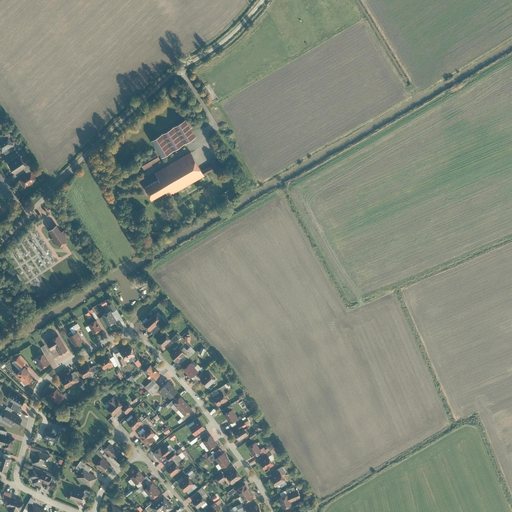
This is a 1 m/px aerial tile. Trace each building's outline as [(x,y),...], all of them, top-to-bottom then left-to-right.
[(209,83),(198,88),(206,105),(217,98),(209,83)] [(196,136),(186,120),(152,141),(158,150),(163,158),(196,136)] [(14,145),(9,137),(0,143),(0,149),(0,150),(2,152),(14,145)] [(158,150),(140,161),(145,169),(163,158),(158,150)] [(202,170),(191,151),(154,171),(159,180),(146,187),(152,199),(167,190),(170,195),(205,175),(202,170)] [(26,166),(21,157),(9,165),(15,173),(23,168),(26,166)] [(220,167),(215,160),(210,163),(211,164),(202,170),(205,175),(220,167)] [(36,179),(31,172),(28,174),(20,180),(25,187),(36,179)] [(62,232),(57,225),(53,228),(48,231),(53,238),(51,239),(53,243),(56,241),(61,248),(69,243),(64,236),(66,235),(63,231),(62,232)] [(116,308),(112,301),(109,303),(108,304),(112,311),(116,308)] [(112,311),(111,309),(103,314),(109,324),(117,320),(112,311)] [(162,320),(156,312),(143,324),(150,331),(152,328),(158,323),(162,320)] [(101,328),(95,320),(89,324),(95,332),(101,328)] [(77,323),(69,328),(72,332),(80,327),(77,323)] [(156,332),(161,326),(158,323),(152,328),(156,332)] [(83,340),(77,331),(69,336),(74,345),(83,340)] [(171,339),(164,332),(157,340),(163,346),(171,339)] [(181,337),(177,333),(172,338),(176,342),(181,337)] [(67,349),(58,334),(46,342),(51,349),(56,346),(60,353),(67,349)] [(135,356),(131,346),(121,351),(123,356),(125,360),(135,356)] [(181,349),(179,346),(170,354),(176,360),(185,352),(181,349)] [(189,357),(194,351),(190,347),(186,350),(184,347),(181,349),(185,352),(189,357)] [(50,363),(43,353),(36,358),(42,368),(50,363)] [(27,362),(20,354),(13,361),(21,368),(27,362)] [(110,358),(108,355),(99,360),(104,368),(113,363),(110,358)] [(123,356),(117,358),(121,367),(127,365),(125,360),(123,356)] [(197,369),(191,362),(183,368),(190,376),(194,373),(197,369)] [(90,368),(88,364),(79,368),(84,378),(93,373),(90,368)] [(158,373),(150,364),(143,371),(152,380),(153,379),(158,373)] [(98,372),(95,365),(90,368),(93,373),(94,374),(98,372)] [(194,373),(197,376),(200,373),(203,371),(199,367),(197,369),(194,373)] [(25,385),(32,378),(23,368),(15,375),(25,385)] [(209,371),(205,368),(203,371),(200,373),(204,377),(209,371)] [(81,378),(76,371),(72,373),(77,381),(81,378)] [(216,379),(209,371),(204,377),(201,380),(208,387),(216,379)] [(77,381),(72,373),(61,380),(66,387),(77,381)] [(152,380),(144,387),(148,390),(150,389),(156,383),(153,379),(152,380)] [(170,398),(177,391),(168,382),(158,392),(163,396),(165,393),(170,398)] [(160,387),(156,383),(150,389),(154,393),(160,387)] [(227,389),(224,384),(217,388),(220,393),(223,391),(227,389)] [(64,397),(56,388),(48,395),(56,404),(64,397)] [(71,398),(66,391),(62,394),(68,401),(71,398)] [(228,400),(223,391),(220,393),(213,397),(218,406),(228,400)] [(20,406),(25,398),(16,392),(10,400),(14,403),(20,406)] [(123,405),(114,395),(107,401),(111,405),(108,408),(113,414),(123,405)] [(177,401),(174,397),(167,403),(170,407),(173,404),(177,401)] [(186,402),(181,397),(177,401),(173,404),(178,409),(186,402)] [(133,408),(128,402),(122,408),(127,414),(133,408)] [(188,410),(191,407),(186,402),(178,409),(184,415),(188,410)] [(20,414),(23,409),(19,407),(20,406),(14,403),(11,408),(13,410),(20,414)] [(238,416),(230,404),(224,408),(226,413),(223,415),(228,423),(238,416)] [(183,422),(191,414),(188,410),(184,415),(180,418),(183,422)] [(17,428),(22,419),(11,413),(7,411),(2,419),(17,428)] [(143,421),(136,414),(128,422),(134,429),(140,424),(143,421)] [(149,420),(146,418),(143,421),(140,424),(143,426),(148,422),(149,420)] [(205,427),(200,420),(189,427),(195,434),(205,427)] [(246,425),(243,420),(236,425),(239,429),(243,427),(246,425)] [(143,426),(137,431),(141,435),(149,427),(151,425),(148,422),(143,426)] [(54,430),(43,428),(40,438),(58,442),(62,426),(55,425),(54,430)] [(155,434),(149,427),(141,435),(138,436),(147,447),(155,440),(152,436),(155,434)] [(239,429),(233,433),(238,441),(248,434),(243,427),(239,429)] [(206,439),(204,435),(202,436),(197,440),(199,444),(203,441),(206,439)] [(5,437),(0,436),(0,444),(4,445),(3,448),(13,451),(16,440),(5,437)] [(216,444),(210,436),(206,439),(203,441),(209,450),(216,444)] [(260,449),(255,442),(249,446),(254,455),(261,451),(260,449)] [(120,452),(111,443),(104,449),(106,451),(113,458),(120,452)] [(172,451),(167,445),(163,449),(161,446),(153,452),(160,460),(166,455),(172,451)] [(270,451),(267,445),(260,449),(261,451),(263,455),(270,451)] [(104,449),(101,446),(98,450),(103,454),(106,451),(104,449)] [(181,447),(177,450),(183,457),(188,453),(185,449),(183,450),(181,447)] [(170,460),(178,454),(174,449),(172,451),(166,455),(170,460)] [(48,464),(51,456),(37,451),(33,463),(42,466),(43,463),(48,464)] [(218,457),(215,452),(208,457),(211,462),(216,458),(218,457)] [(230,461),(223,453),(218,457),(216,458),(222,467),(230,461)] [(170,460),(167,462),(169,465),(175,461),(177,463),(183,459),(179,454),(178,454),(170,460)] [(274,464),(269,456),(265,458),(259,462),(264,470),(274,464)] [(11,459),(1,457),(0,462),(0,468),(8,471),(11,459)] [(102,457),(95,464),(103,472),(110,465),(102,457)] [(90,472),(93,467),(81,459),(76,467),(81,470),(82,468),(83,467),(90,472)] [(177,463),(175,461),(169,465),(166,468),(172,475),(180,469),(177,463)] [(286,471),(282,466),(275,470),(278,473),(280,472),(282,474),(286,471)] [(91,486),(96,478),(82,468),(81,470),(77,477),(91,486)] [(242,476),(236,468),(226,476),(231,484),(242,476)] [(49,484),(52,476),(33,469),(30,477),(34,478),(32,483),(40,486),(42,481),(49,484)] [(144,478),(138,470),(130,476),(136,484),(144,478)] [(278,473),(270,478),(275,487),(285,480),(282,474),(280,472),(278,473)] [(226,478),(222,473),(216,477),(220,482),(226,478)] [(148,478),(146,476),(144,478),(136,484),(137,486),(148,478)] [(193,483),(188,476),(179,484),(185,490),(193,483)] [(137,486),(141,491),(145,489),(152,483),(148,478),(137,486)] [(160,492),(152,483),(145,489),(152,498),(160,492)] [(249,490),(245,483),(237,489),(241,495),(249,490)] [(83,491),(72,488),(69,499),(81,502),(83,497),(86,498),(89,490),(84,489),(83,491)] [(245,502),(253,496),(249,490),(241,495),(245,502)] [(282,496),(278,498),(282,508),(293,504),(292,501),(301,498),(298,490),(288,494),(282,496)] [(21,509),(24,500),(10,494),(5,505),(10,507),(9,510),(14,511),(16,511),(18,508),(21,509)] [(206,501),(200,495),(193,501),(198,507),(206,501)] [(172,508),(165,498),(154,506),(152,508),(154,511),(159,511),(164,508),(167,511),(172,508)] [(218,500),(216,501),(210,506),(212,508),(205,511),(218,511),(222,509),(218,503),(219,502),(218,500)] [(47,511),(48,511),(33,502),(28,511),(30,511),(47,511)]
